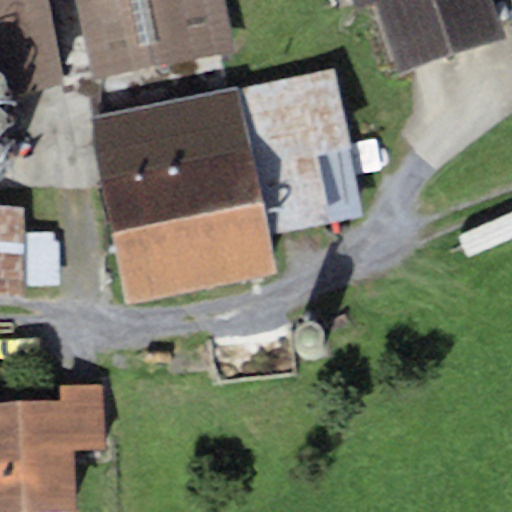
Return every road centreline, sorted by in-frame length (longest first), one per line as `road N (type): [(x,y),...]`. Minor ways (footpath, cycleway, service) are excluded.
road 1 (track): [(0,316),(196,325),(272,305),(338,276),(396,233),(426,162)]
road 2 (track): [(396,233),(511,196)]
